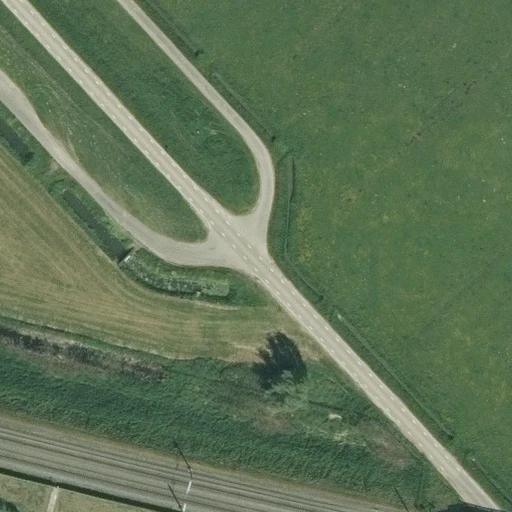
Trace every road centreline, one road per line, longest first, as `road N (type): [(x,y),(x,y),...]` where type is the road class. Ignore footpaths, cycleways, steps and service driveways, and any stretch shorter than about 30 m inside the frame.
road 1 (unclassified): [(488,511),(12,0)]
road 2 (track): [(238,244),(261,216),(264,161),(123,0)]
